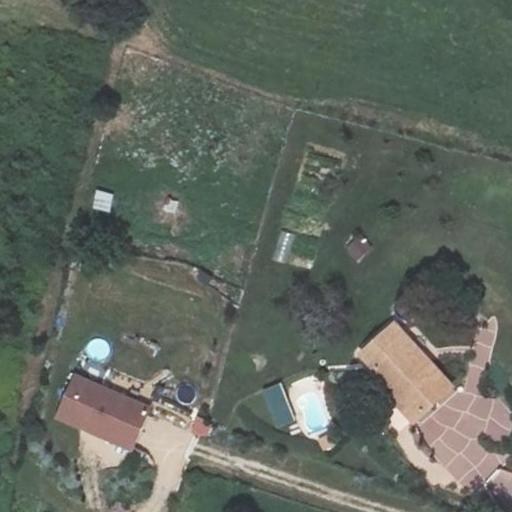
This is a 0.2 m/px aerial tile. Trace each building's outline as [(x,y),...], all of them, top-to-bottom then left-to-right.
[(110,212),(115,194),(98,190),(93,208),(110,212)] [(287,264),(294,234),(281,231),(273,260),(287,264)] [(356,263),(374,250),(362,235),(345,248),(356,263)] [(441,388),(393,318),(353,345),(375,376),(370,380),(397,418),(441,388)] [(291,385),(309,435),(334,426),(316,376),(291,385)] [(511,455),(498,442),(511,426),(511,416),(469,377),(432,417),(442,427),(424,447),(476,495),(490,480),(504,494),(511,484),(511,474),(502,466),(511,455)] [(261,392),(279,428),(298,418),(279,383),(261,392)] [(137,420),(60,394),(46,435),(123,461),(137,420)] [(193,434),(209,437),(212,420),(196,417),(193,434)]
